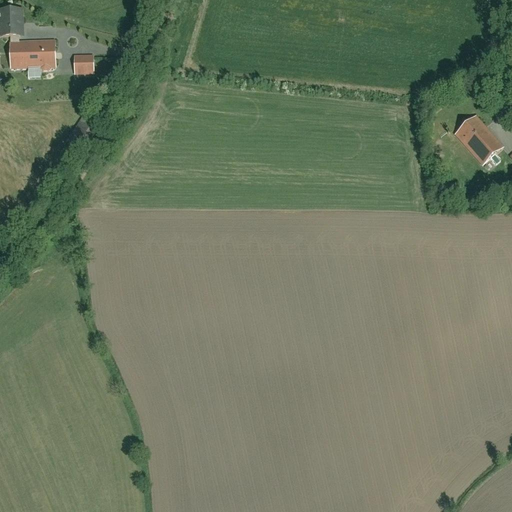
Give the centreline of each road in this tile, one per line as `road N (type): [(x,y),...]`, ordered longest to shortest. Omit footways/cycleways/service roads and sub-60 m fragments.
road 1 (residential): [(171,0),(151,63),(88,155)]
road 2 (track): [(0,273),(88,155)]
